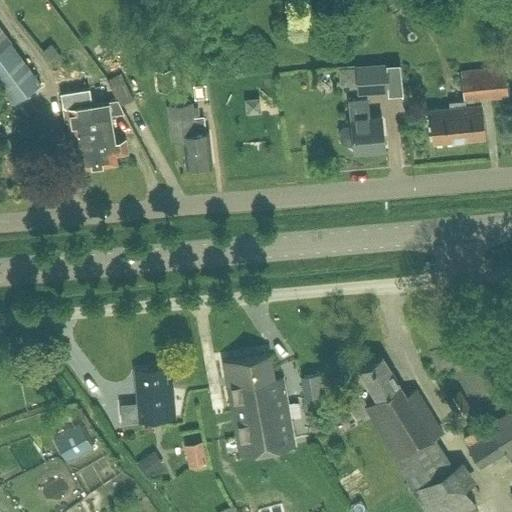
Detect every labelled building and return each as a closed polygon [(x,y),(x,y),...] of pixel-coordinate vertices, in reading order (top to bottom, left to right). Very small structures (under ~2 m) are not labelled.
[(0,84),(13,102),(40,82),(10,43),(0,28),(0,84)] [(357,91),(387,89),(385,60),(355,62),(357,91)] [(480,97),(507,94),(504,64),(459,68),(462,98),(448,100),(449,105),(429,107),(432,140),(483,135),(480,97)] [(157,89),(173,87),(170,67),(155,69),(157,89)] [(94,114),(92,101),(88,79),(60,84),(65,118),(69,118),(71,129),(69,131),(71,142),(73,143),(77,167),(96,164),(90,126),(87,126),(85,115),(94,114)] [(117,97),(92,101),(94,114),(85,115),(87,126),(90,126),(96,164),(116,161),(114,152),(127,150),(125,135),(112,137),(108,112),(122,110),(117,97)] [(353,150),(384,147),(381,114),(368,115),(366,97),(349,99),(350,117),(351,124),(348,125),(343,126),(339,129),(339,132),(340,138),(341,141),(345,143),(349,144),(353,143),(353,150)] [(185,163),(211,161),(208,129),(203,130),(202,114),(193,115),(191,101),(167,104),(171,138),(182,137),(185,163)] [(239,453),(294,443),(281,374),(274,376),(269,350),(222,359),(239,453)] [(395,457),(440,431),(415,388),(405,393),(382,354),(359,368),(376,397),(364,404),(372,417),(395,457)] [(135,367),(137,400),(119,402),(121,420),(171,415),(169,387),(166,387),(164,365),(135,367)] [(455,414),(469,404),(459,387),(444,396),(455,414)] [(508,456),(511,453),(511,408),(488,423),(492,430),(467,445),(480,466),(505,451),(508,456)] [(469,441),(490,429),(485,421),(464,432),(469,441)] [(64,456),(67,463),(93,449),(77,422),(52,436),(64,456)] [(190,462),(207,458),(202,436),(185,440),(190,462)] [(146,476),(163,464),(153,449),(136,462),(146,476)] [(452,463),(412,488),(425,511),(459,511),(476,502),(465,485),(475,479),(462,458),(452,463)] [(365,483),(351,487),(355,498),(369,494),(365,483)] [(217,511),(236,511),(232,503),(217,511)]
